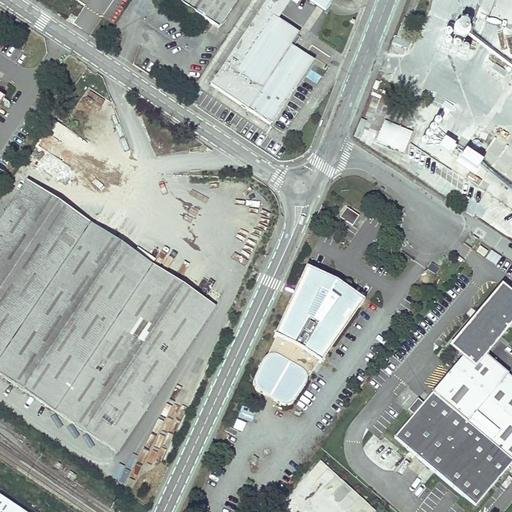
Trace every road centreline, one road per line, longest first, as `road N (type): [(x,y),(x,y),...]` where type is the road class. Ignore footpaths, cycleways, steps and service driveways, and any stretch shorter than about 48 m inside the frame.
road 1 (secondary): [(163,511),(293,230),(299,201)]
road 2 (tertiary): [(287,180),(10,0)]
road 3 (secondary): [(387,0),(311,176)]
